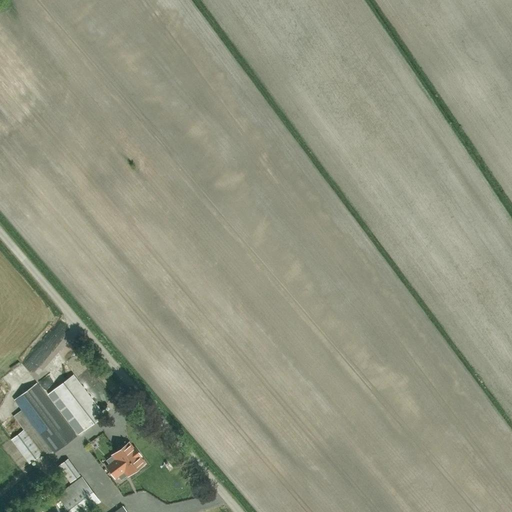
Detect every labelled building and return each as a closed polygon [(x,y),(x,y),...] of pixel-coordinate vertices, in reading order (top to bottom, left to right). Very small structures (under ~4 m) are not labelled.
[(84,430),(103,415),(73,375),(54,390),(84,430)] [(13,415),(24,430),(42,453),(46,459),(76,436),(36,384),(14,400),(21,409),(13,415)] [(42,453),(24,430),(11,439),(29,463),(42,453)] [(101,436),(82,452),(93,464),(111,447),(101,436)] [(110,465),(107,467),(115,478),(117,475),(125,470),(128,475),(143,464),(138,457),(140,456),(135,449),(134,449),(133,450),(128,444),(113,455),(117,460),(110,465)] [(71,484),(82,477),(71,459),(60,466),(71,484)] [(83,480),(59,497),(69,511),(85,511),(99,502),(83,480)]
